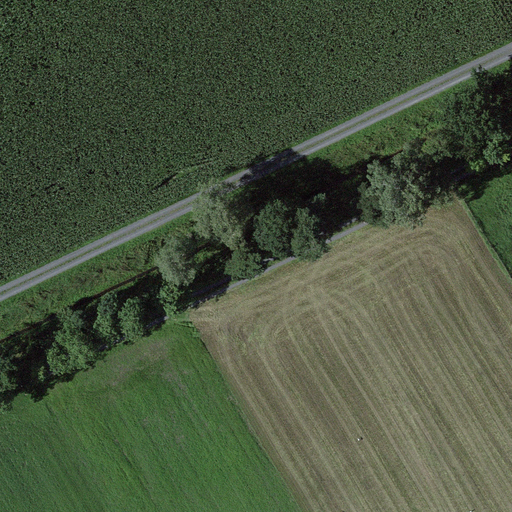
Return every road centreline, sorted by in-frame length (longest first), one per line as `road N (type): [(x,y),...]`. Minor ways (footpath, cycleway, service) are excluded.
road 1 (track): [(511,51),(0,296)]
road 2 (track): [(511,150),(0,392)]
